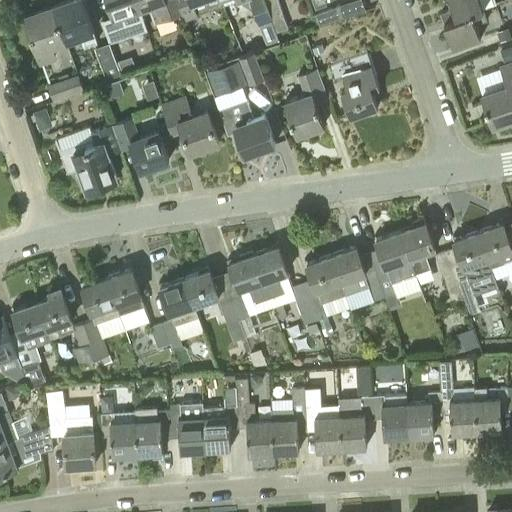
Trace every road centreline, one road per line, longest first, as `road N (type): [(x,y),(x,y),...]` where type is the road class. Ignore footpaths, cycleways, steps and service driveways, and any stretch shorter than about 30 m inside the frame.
road 1 (residential): [(18,511),(119,496),(511,473)]
road 2 (residential): [(48,235),(455,172)]
road 3 (residential): [(455,172),(395,0)]
road 4 (residential): [(48,235),(0,102)]
